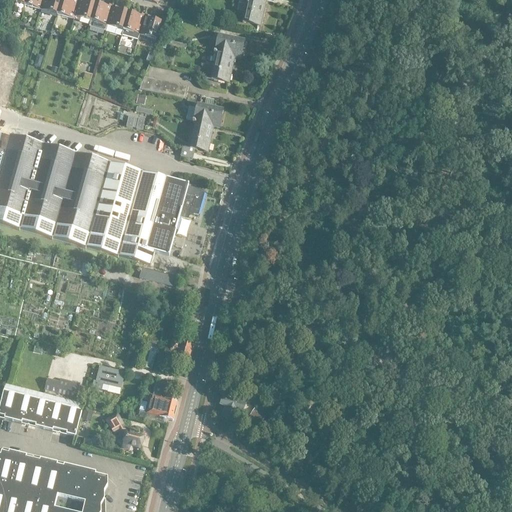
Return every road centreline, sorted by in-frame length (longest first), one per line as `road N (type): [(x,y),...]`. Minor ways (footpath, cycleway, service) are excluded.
road 1 (primary): [(188,419),(246,181),(321,0)]
road 2 (unclassified): [(344,511),(188,419)]
